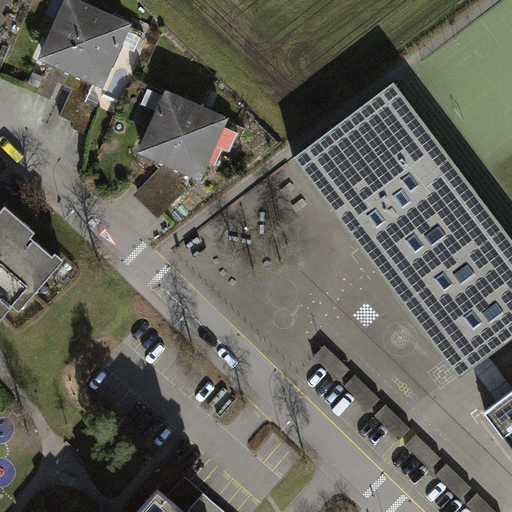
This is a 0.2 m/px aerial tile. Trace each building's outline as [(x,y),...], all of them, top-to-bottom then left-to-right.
[(12,6),(14,0),(0,0),(0,27),(9,19),(3,13),(7,4),(12,6)] [(134,23),(82,0),(64,0),(38,59),(49,64),(94,84),(104,89),(134,23)] [(73,128),(87,134),(99,107),(87,102),(94,84),(49,64),(37,93),(51,100),(59,83),(74,89),(62,116),(75,122),(73,128)] [(511,237),(394,82),(293,158),(459,378),(511,337),(511,237)] [(232,119),(169,91),(166,97),(149,89),(134,124),(149,131),(139,153),(165,164),(187,174),(204,182),(220,145),(230,149),(238,131),(229,126),(232,119)] [(187,174),(165,164),(135,195),(161,219),(187,189),(182,184),(187,174)] [(0,327),(17,308),(23,313),(68,262),(61,255),(58,259),(34,239),(40,233),(11,208),(0,221),(0,327)] [(511,391),(486,412),(511,446),(511,391)] [(191,511),(190,511),(186,511),(160,489),(140,511),(191,511)]
